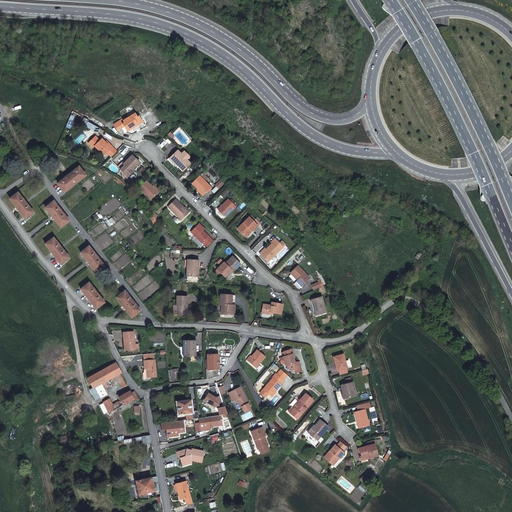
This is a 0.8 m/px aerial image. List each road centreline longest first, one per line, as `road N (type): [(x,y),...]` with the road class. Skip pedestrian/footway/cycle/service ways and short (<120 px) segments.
road 1 (secondary): [(0,6),(126,15),(172,27),(237,64),(320,138),(361,152),(396,152)]
road 2 (secondary): [(370,100),(350,117),(324,118),(213,32),(111,0)]
road 3 (unclassified): [(511,420),(474,353),(407,292),(340,340),(312,340)]
road 4 (trunk): [(391,0),(445,92),(511,241)]
road 5 (residential): [(312,340),(287,291),(146,154)]
road 6 (trunk): [(511,201),(409,0)]
road 7 (residential): [(37,170),(155,325)]
road 8 (residential): [(0,203),(97,319)]
road 9 (trunk): [(444,174),(511,294)]
road 10 (residential): [(249,330),(217,378),(144,392)]
road 11 (residential): [(144,392),(168,511)]
